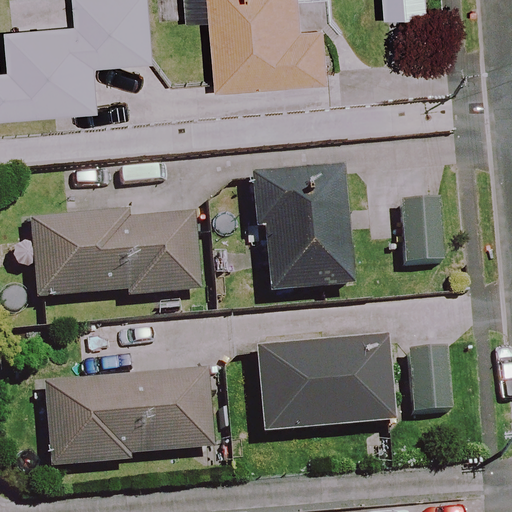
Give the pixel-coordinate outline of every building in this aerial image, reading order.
[(158,61),(153,0),(79,0),(81,28),(11,34),(14,71),(0,72),(0,117),(101,109),(98,65),(158,61)] [(307,19),(305,0),(191,0),(194,22),(216,20),(223,89),(337,77),(331,17),(307,19)] [(353,290),(344,176),(251,183),(254,233),(262,232),(268,297),(353,290)] [(437,205),(400,207),(403,268),(440,266),(437,205)] [(34,224),(35,297),(127,295),(128,303),(205,301),(203,220),(34,224)] [(394,428),(387,345),(257,356),(264,439),(394,428)] [(451,414),(445,354),(408,358),(414,418),(451,414)] [(213,452),(208,377),(43,390),(49,471),(128,465),(128,459),(213,452)]
